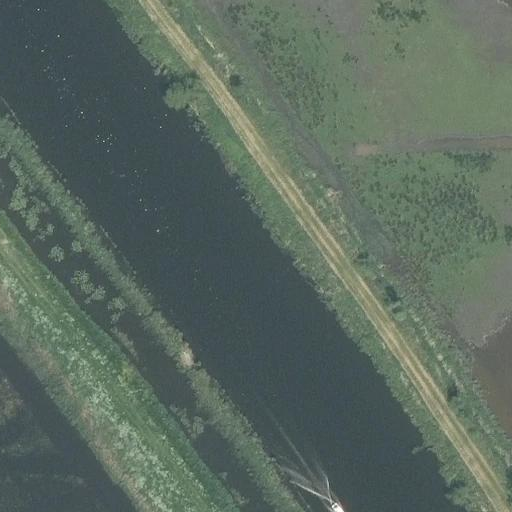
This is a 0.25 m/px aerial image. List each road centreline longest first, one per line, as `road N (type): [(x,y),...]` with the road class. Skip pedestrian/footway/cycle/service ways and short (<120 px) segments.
road 1 (track): [(152,0),(511,509)]
road 2 (track): [(0,247),(203,511)]
